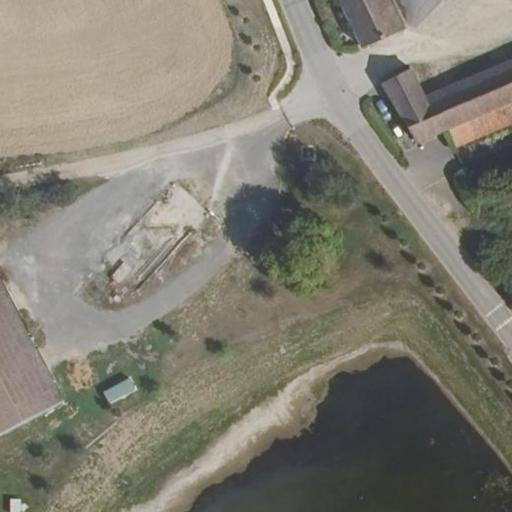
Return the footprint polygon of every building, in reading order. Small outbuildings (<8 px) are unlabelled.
[(341,0),(364,46),(403,27),(389,0),(341,0)] [(511,121),(511,60),(429,93),(424,78),(416,81),(409,71),(383,85),(416,139),(446,128),(454,144),(511,121)] [(420,154),(435,178),(457,164),(441,140),(420,154)] [(204,213),(169,182),(30,339),(60,367),(204,213)] [(0,348),(0,416),(27,402),(0,348)]
